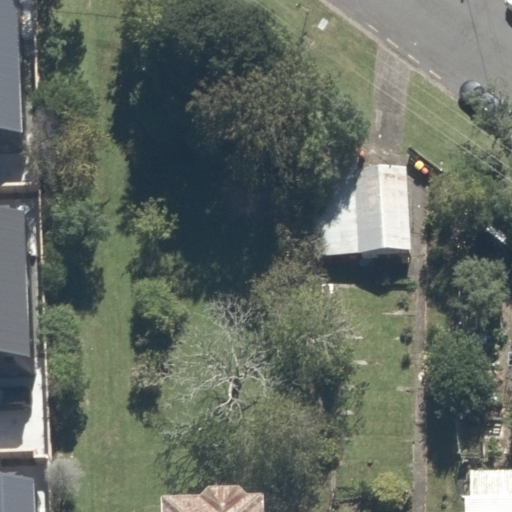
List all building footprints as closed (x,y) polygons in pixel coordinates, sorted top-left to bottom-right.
[(12,0),(0,0),(0,126),(15,126),(12,0)] [(310,145),(313,252),(412,250),(409,142),(310,145)] [(21,207),(0,207),(0,354),(26,355),(21,207)] [(31,511),(31,475),(0,476),(0,511),(31,511)] [(511,511),(511,484),(447,487),(448,511),(511,511)] [(255,511),(256,494),(221,494),(221,485),(193,485),(193,493),(149,494),(149,511),(255,511)]
